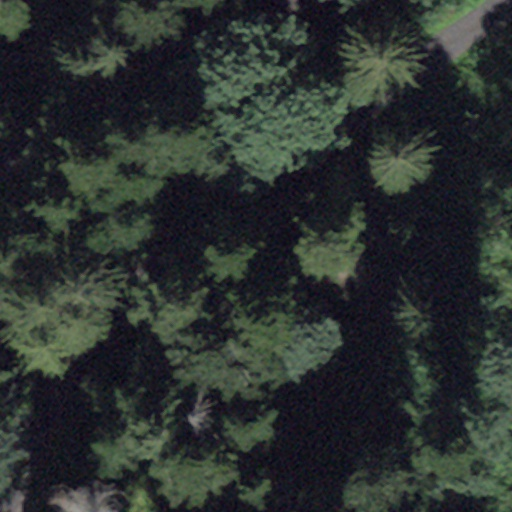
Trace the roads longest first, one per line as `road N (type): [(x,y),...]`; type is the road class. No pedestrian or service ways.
road 1 (track): [(8,511),(69,369),(126,296),(209,216),(511,6)]
road 2 (track): [(315,0),(129,84),(0,173)]
